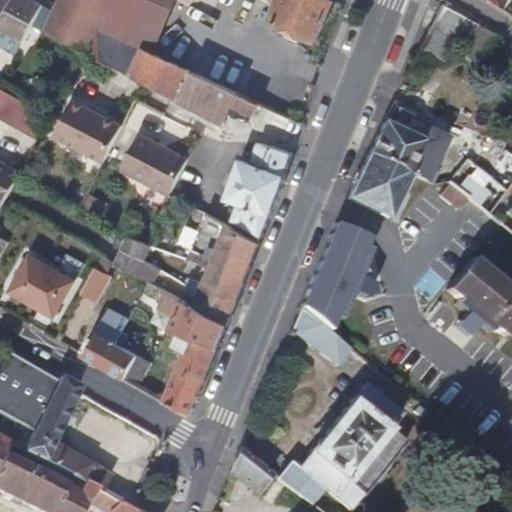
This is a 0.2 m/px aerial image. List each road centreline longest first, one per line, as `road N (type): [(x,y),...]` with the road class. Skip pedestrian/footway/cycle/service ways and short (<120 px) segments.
road 1 (secondary): [(213,447),(392,0)]
road 2 (unknown): [(321,172),(397,267),(416,314),(511,402)]
road 3 (secondary): [(213,447),(0,327)]
